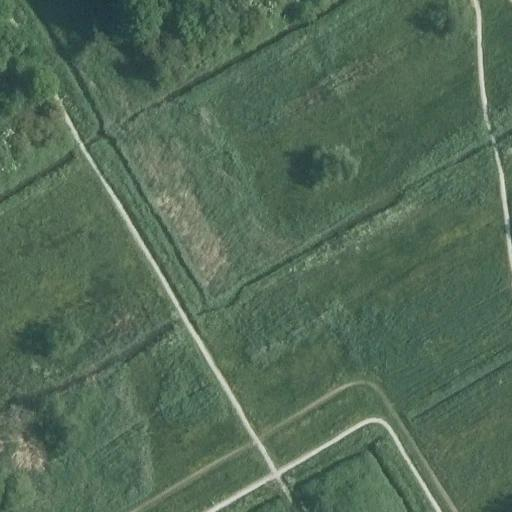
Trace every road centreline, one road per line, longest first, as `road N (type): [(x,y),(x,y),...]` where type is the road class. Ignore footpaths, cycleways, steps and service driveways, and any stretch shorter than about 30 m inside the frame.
road 1 (unknown): [(454,511),(380,390),(362,381),(257,442)]
road 2 (unknown): [(135,511),(257,442)]
